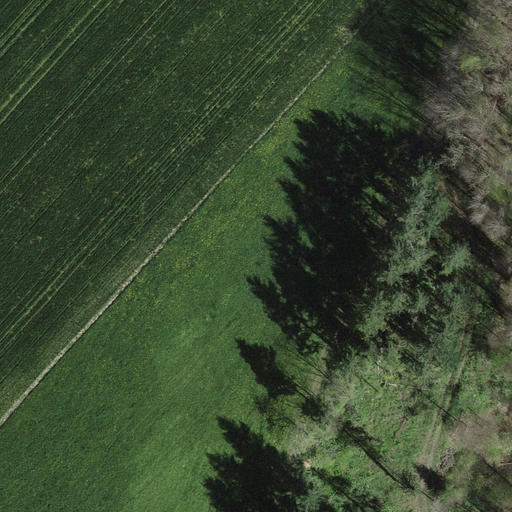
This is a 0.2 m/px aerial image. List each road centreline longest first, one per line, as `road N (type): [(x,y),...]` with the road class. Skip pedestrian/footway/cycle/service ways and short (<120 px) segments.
road 1 (track): [(494,0),(312,399),(291,511)]
road 2 (track): [(424,511),(428,442),(461,370),(480,275)]
